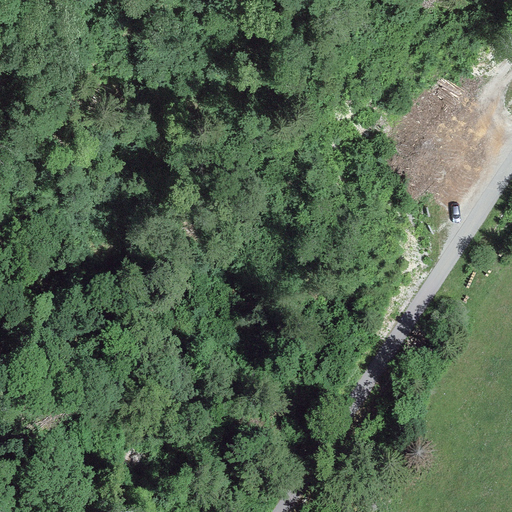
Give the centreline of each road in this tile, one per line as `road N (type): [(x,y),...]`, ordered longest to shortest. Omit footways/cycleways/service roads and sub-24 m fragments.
road 1 (track): [(511,163),(296,511)]
road 2 (track): [(477,210),(476,111),(511,68)]
